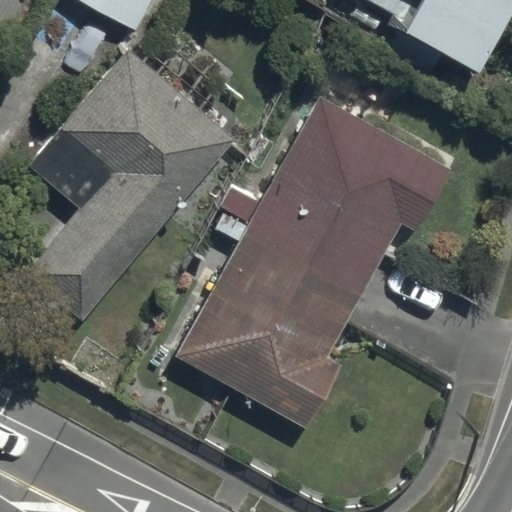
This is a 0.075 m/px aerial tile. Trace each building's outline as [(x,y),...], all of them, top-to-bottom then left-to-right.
[(0,0),(0,21),(11,0),(0,0)] [(94,0),(130,19),(140,0),(94,0)] [(364,0),(464,55),(494,0),(364,0)] [(20,260),(70,304),(228,125),(123,33),(53,112),(108,160),(20,260)] [(311,85),(164,343),(296,417),(332,354),(316,344),(392,212),(408,221),(443,159),(311,85)]
